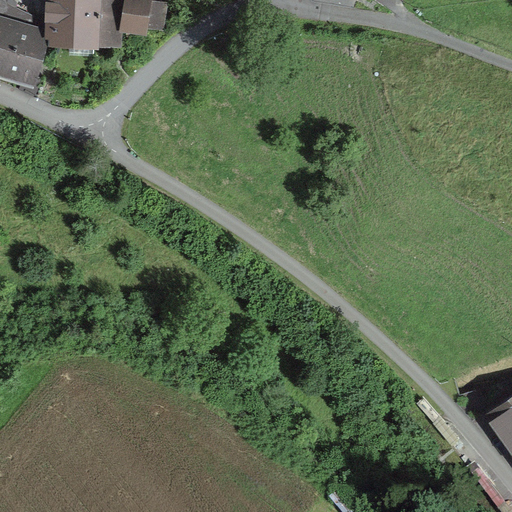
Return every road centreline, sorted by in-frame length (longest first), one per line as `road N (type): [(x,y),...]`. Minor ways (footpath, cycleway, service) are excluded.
road 1 (residential): [(511,479),(416,375),(301,272),(92,134)]
road 2 (residential): [(92,134),(172,52),(257,2)]
